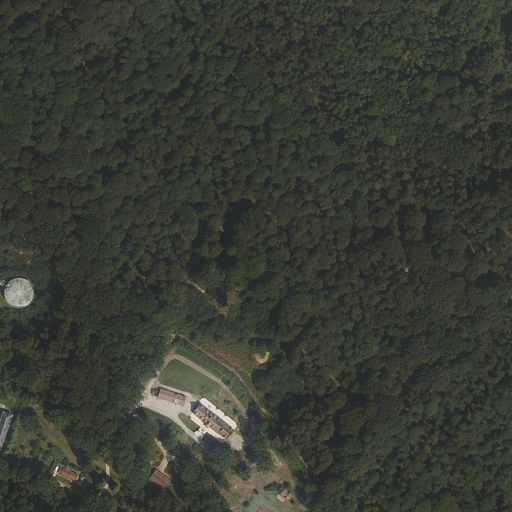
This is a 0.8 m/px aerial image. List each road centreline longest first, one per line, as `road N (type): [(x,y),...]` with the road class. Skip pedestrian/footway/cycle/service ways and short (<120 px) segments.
road 1 (track): [(511,204),(465,214),(355,188),(327,139),(260,71),(221,57),(183,56),(162,36),(164,0)]
road 2 (track): [(0,460),(103,494),(124,511)]
